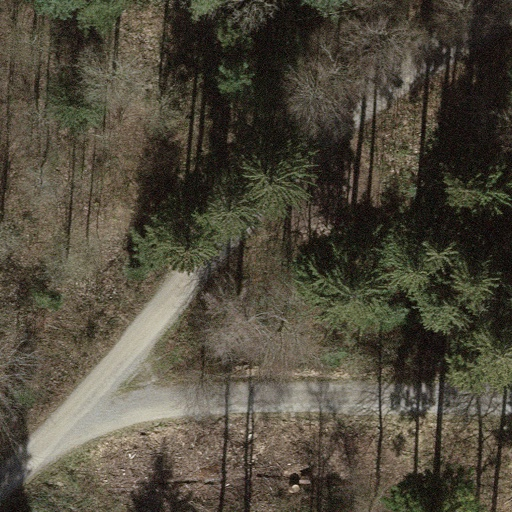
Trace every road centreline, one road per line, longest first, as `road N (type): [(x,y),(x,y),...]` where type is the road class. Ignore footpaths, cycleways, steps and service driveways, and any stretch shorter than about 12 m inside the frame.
road 1 (track): [(511,7),(376,85),(277,170),(0,480)]
road 2 (track): [(511,404),(215,402),(51,429)]
